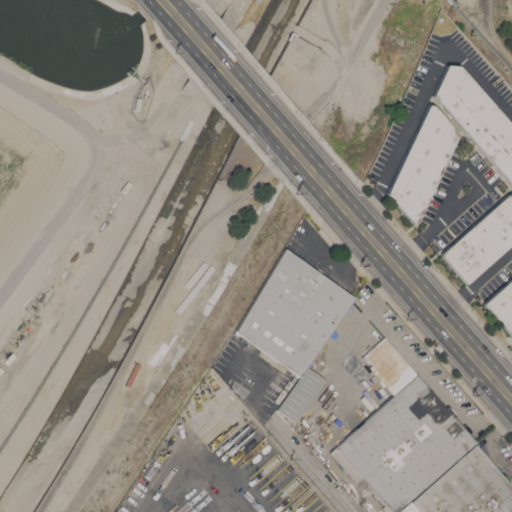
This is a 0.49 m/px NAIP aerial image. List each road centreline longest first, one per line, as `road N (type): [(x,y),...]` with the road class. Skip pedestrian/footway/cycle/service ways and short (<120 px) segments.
road 1 (secondary): [(275,124),(511,391)]
road 2 (track): [(0,77),(85,128),(94,146),(91,171),(0,293)]
road 3 (secondary): [(163,0),(275,124)]
road 4 (track): [(94,146),(128,138),(158,117),(185,76)]
